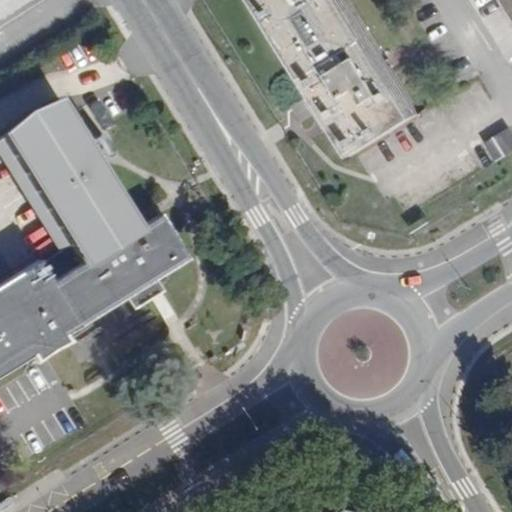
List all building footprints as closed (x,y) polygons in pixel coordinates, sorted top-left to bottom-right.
[(419,115),(347,0),(260,0),(356,153),(419,115)] [(511,0),(499,0),(511,20),(511,0)] [(134,228),(53,100),(23,119),(0,133),(0,141),(66,246),(49,257),(60,275),(49,282),(38,264),(35,260),(0,281),(0,373),(31,354),(36,361),(67,342),(65,339),(63,335),(127,295),(156,276),(184,258),(156,214),(134,228)] [(511,149),(511,137),(508,131),(487,143),(497,159),(511,149)] [(38,264),(49,282),(60,275),(49,257),(38,264)] [(156,276),(127,295),(133,305),(153,292),(163,287),(156,276)]
